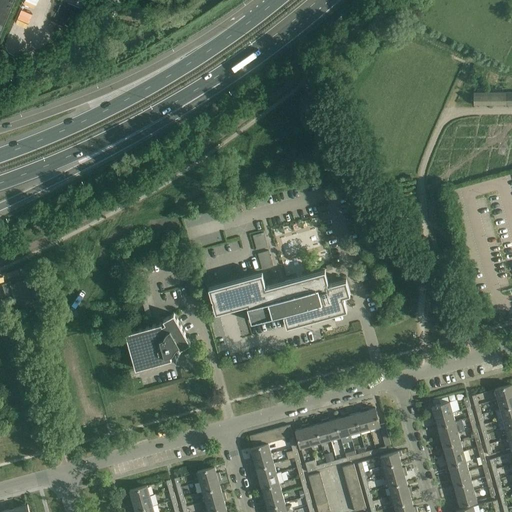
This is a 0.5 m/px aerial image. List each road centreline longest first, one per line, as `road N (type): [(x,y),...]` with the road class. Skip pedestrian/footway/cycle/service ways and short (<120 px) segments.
road 1 (motorway): [(250,22),(132,97),(0,156)]
road 2 (motorway): [(250,22),(84,100),(0,129)]
road 3 (motorway): [(0,207),(194,105),(220,77)]
road 4 (motorway): [(0,184),(142,122),(220,77)]
road 5 (residential): [(225,427),(398,380)]
road 6 (unknown): [(430,229),(426,173),(444,121),(511,112)]
road 7 (residential): [(63,472),(225,427)]
road 8 (residential): [(398,380),(434,511)]
road 9 (residential): [(0,69),(74,41),(101,0)]
road 10 (motorway): [(220,77),(318,0)]
